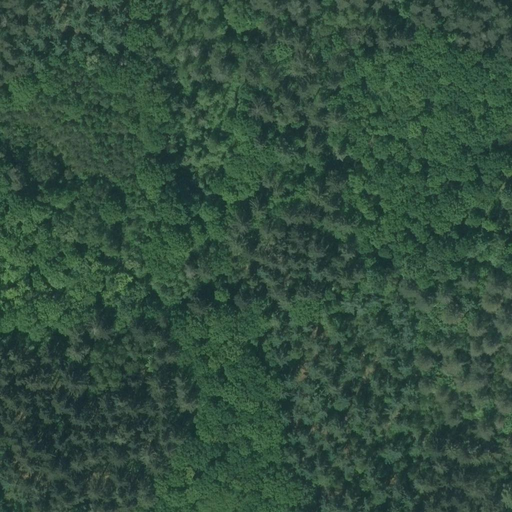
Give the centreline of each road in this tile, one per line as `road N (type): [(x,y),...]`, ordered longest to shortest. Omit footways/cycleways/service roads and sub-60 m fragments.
road 1 (track): [(511,175),(464,237),(402,274),(248,306),(123,304),(0,325)]
road 2 (track): [(345,1),(291,25),(52,58),(0,84)]
